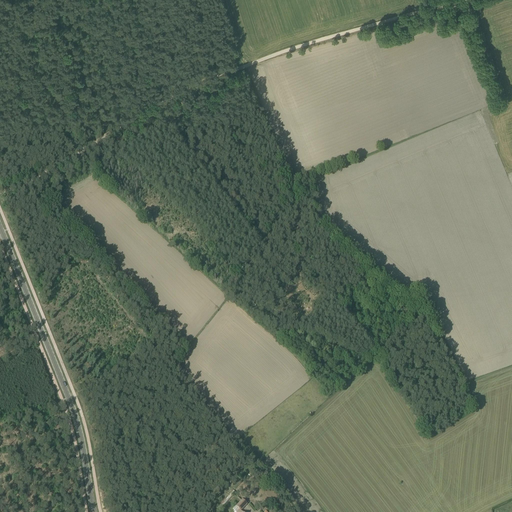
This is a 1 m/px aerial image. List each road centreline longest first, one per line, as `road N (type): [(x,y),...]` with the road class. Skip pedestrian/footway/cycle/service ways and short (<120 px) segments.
road 1 (track): [(458,0),(231,70),(0,189)]
road 2 (track): [(18,179),(149,343),(69,399)]
road 3 (tertiary): [(93,511),(69,399),(0,226)]
